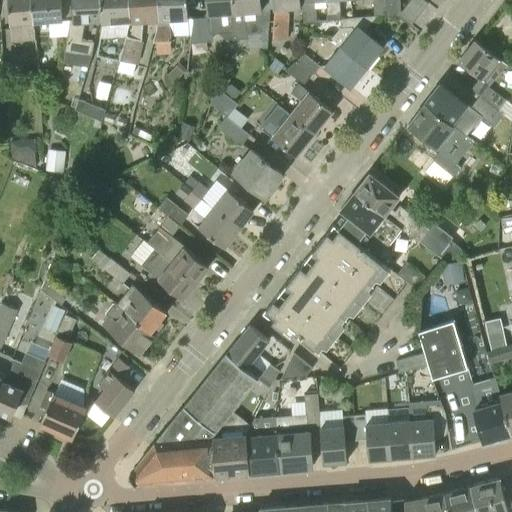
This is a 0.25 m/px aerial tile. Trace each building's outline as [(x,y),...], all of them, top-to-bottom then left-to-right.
[(31,0),(8,0),(11,41),(34,40),(33,22),(31,0)] [(50,37),(66,36),(70,20),(74,20),(72,0),(31,0),(33,22),(49,21),(50,37)] [(81,39),(84,22),(102,21),(102,19),(100,0),(72,0),(74,20),(70,20),(66,36),(65,50),(92,54),(94,41),(81,39)] [(119,59),(130,20),(132,20),(129,0),(100,0),(102,19),(102,22),(116,21),(116,47),(122,49),(119,59)] [(142,20),(159,19),(160,18),(159,0),(129,0),(132,20),(130,20),(119,59),(137,64),(142,39),(141,39),(142,20)] [(192,17),(188,16),(187,0),(159,0),(160,18),(159,19),(153,41),(172,40),(171,35),(190,35),(192,17)] [(219,30),(232,30),(230,15),(231,15),(231,11),(235,10),(233,0),(206,0),(208,16),(193,18),(192,17),(190,35),(191,35),(190,42),(211,41),(210,31),(219,30)] [(267,48),(270,8),(262,8),(261,0),(233,0),(235,10),(231,11),(231,15),(230,15),(232,30),(232,39),(246,38),(247,47),(267,48)] [(285,8),(301,7),(300,0),(272,0),(273,9),(274,9),(272,38),(287,39),(289,14),(285,8)] [(314,0),(316,0),(300,0),(301,7),(303,22),(316,21),(314,0)] [(339,0),(325,0),(326,14),(327,14),(327,19),(339,19),(339,13),(340,13),(339,0)] [(376,16),(385,16),(384,0),(372,0),(373,15),(373,16),(376,16)] [(398,15),(398,13),(401,10),(400,0),(384,0),(385,16),(398,15)] [(409,0),(398,15),(411,25),(428,3),(425,0),(409,0)] [(331,38),(340,45),(367,67),(383,47),(364,31),(376,16),(373,16),(373,15),(341,18),(340,27),(331,38)] [(490,84),(506,63),(490,52),(475,39),(459,59),(480,76),(490,84)] [(340,45),(324,65),(351,87),(367,67),(340,45)] [(294,61),(312,73),(314,74),(320,66),(304,53),(294,61)] [(278,75),(285,65),(275,58),(268,68),(278,75)] [(312,73),(294,61),(284,70),(304,83),(312,73)] [(179,62),(166,76),(173,84),(186,70),(179,62)] [(488,85),(490,84),(480,76),(471,88),(480,94),(479,95),(486,101),(494,90),(488,85)] [(40,89),(39,79),(23,81),(24,90),(40,89)] [(230,82),(222,91),(234,100),(241,91),(230,82)] [(289,113),(314,133),(333,110),(298,82),(290,91),(299,100),(289,113)] [(473,126),(481,115),(470,107),(467,104),(440,83),(424,103),(465,135),(473,126)] [(225,116),(227,116),(237,103),(234,100),(222,91),(214,84),(210,103),(225,116)] [(503,114),(498,110),(486,101),(479,95),(470,107),(481,115),(494,125),(503,114)] [(75,109),(101,121),(105,108),(78,97),(75,109)] [(437,147),(447,134),(451,137),(440,150),(455,162),(467,149),(473,141),(465,135),(424,103),(408,124),(437,147)] [(269,118),(261,128),(296,156),(314,133),(289,113),(279,126),(269,118)] [(227,116),(225,116),(217,126),(241,146),(249,134),(227,116)] [(189,141),(195,126),(183,121),(177,137),(189,141)] [(11,152),(14,152),(19,152),(18,139),(10,140),(11,152)] [(47,148),(45,170),(63,173),(66,150),(47,148)] [(249,148),(231,172),(248,184),(263,197),(282,173),(249,148)] [(455,162),(440,150),(433,159),(454,176),(461,167),(455,162)] [(19,152),(14,152),(14,160),(37,168),(36,151),(19,152)] [(370,172),(355,190),(402,228),(437,255),(450,239),(452,237),(434,223),(429,228),(400,205),(395,211),(390,208),(400,195),(370,172)] [(82,192),(56,178),(50,189),(76,203),(82,192)] [(209,189),(198,181),(191,190),(201,198),(209,189)] [(105,204),(111,191),(90,182),(84,195),(105,204)] [(253,209),(227,188),(212,207),(239,228),(253,209)] [(201,198),(191,190),(183,199),(193,208),(201,198)] [(387,247),(402,228),(355,190),(341,208),(344,211),(335,222),(355,238),(375,254),(383,245),(387,247)] [(157,208),(168,216),(180,225),(188,214),(166,196),(157,208)] [(212,207),(197,226),(224,247),(239,228),(212,207)] [(168,216),(147,242),(154,248),(171,262),(196,282),(209,266),(171,236),(180,225),(168,216)] [(375,254),(355,238),(335,222),(306,259),(354,297),(382,262),(374,256),(375,254)] [(450,239),(437,255),(442,259),(466,252),(450,239)] [(91,258),(122,283),(130,274),(99,248),(91,258)] [(161,254),(149,270),(183,298),(196,282),(171,262),(161,254)] [(325,334),(354,297),(306,259),(277,295),(325,334)] [(397,273),(418,291),(428,278),(407,260),(397,273)] [(441,264),(444,284),(463,281),(461,261),(441,264)] [(129,270),(135,276),(136,275),(139,272),(132,266),(129,270)] [(40,289),(61,304),(69,293),(46,276),(40,289)] [(149,332),(153,336),(163,323),(160,321),(167,312),(132,284),(116,304),(125,310),(150,331),(149,332)] [(314,347),(325,334),(277,295),(262,313),(290,336),(294,331),(314,347)] [(0,386),(8,369),(13,357),(0,351),(0,349),(17,309),(0,301),(0,302),(0,386)] [(108,315),(101,324),(139,354),(153,336),(149,332),(150,331),(125,310),(116,304),(113,301),(105,312),(108,315)] [(61,321),(65,313),(67,309),(55,304),(49,316),(61,321)] [(61,321),(58,331),(69,336),(76,318),(65,313),(61,321)] [(424,352),(428,365),(432,378),(468,367),(453,319),(418,330),(424,352)] [(258,353),(269,339),(250,324),(228,352),(246,368),(250,363),(262,373),(270,363),(258,353)] [(56,334),(48,354),(64,361),(72,341),(56,334)] [(502,358),(511,354),(511,342),(499,347),(502,358)] [(489,362),(502,358),(499,347),(486,350),(489,362)] [(8,369),(0,386),(0,410),(12,416),(24,388),(32,392),(45,360),(25,351),(21,361),(13,357),(8,369)] [(184,404),(215,429),(232,410),(257,379),(258,378),(246,368),(228,352),(227,351),(184,404)] [(294,352),(281,379),(305,377),(313,366),(294,352)] [(428,365),(424,352),(395,360),(399,372),(428,365)] [(114,416),(135,389),(120,378),(129,366),(119,358),(99,383),(105,388),(95,401),(114,416)] [(246,368),(258,378),(262,373),(250,363),(246,368)] [(279,370),(270,363),(262,373),(258,378),(257,379),(269,388),(279,370)] [(484,441),(511,433),(499,391),(494,371),(478,375),(486,403),(473,407),(478,422),(484,441)] [(511,387),(499,391),(511,433),(511,432),(511,387)] [(73,438),(76,430),(87,406),(54,391),(40,423),(73,438)] [(305,413),(275,415),(276,430),(280,470),(311,467),(308,425),(319,424),(318,410),(317,392),(304,393),(305,413)] [(410,419),(413,455),(436,454),(434,433),(448,432),(447,418),(440,403),(426,404),(409,406),(410,419)] [(215,476),(216,476),(212,436),(210,436),(215,429),(184,404),(129,473),(134,482),(215,475),(215,476)] [(343,415),(343,423),(320,425),(323,463),(347,461),(345,441),(356,440),(354,414),(343,415)] [(368,459),(391,457),(388,420),(366,422),(365,414),(354,414),(356,440),(367,439),(368,459)] [(391,457),(413,455),(410,419),(388,420),(391,457)] [(280,470),(276,430),(246,433),(245,433),(248,473),(280,470)] [(248,473),(245,433),(212,436),(216,476),(248,473)] [(508,511),(500,477),(470,485),(477,511),(508,511)] [(477,511),(470,485),(443,492),(448,511),(477,511)] [(448,511),(443,492),(421,497),(405,500),(405,511),(448,511)] [(391,511),(390,497),(368,499),(369,511),(391,511)] [(369,511),(368,499),(328,502),(329,511),(369,511)] [(259,511),(329,511),(328,502),(259,508),(259,511)]
